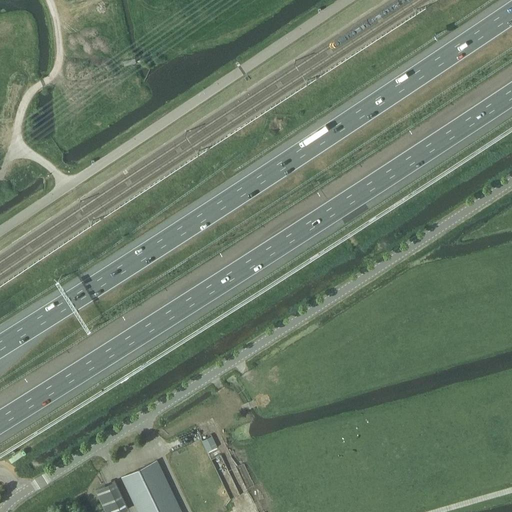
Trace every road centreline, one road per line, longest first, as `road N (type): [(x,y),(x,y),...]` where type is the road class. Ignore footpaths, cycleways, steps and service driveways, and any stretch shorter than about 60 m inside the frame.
road 1 (motorway): [(511,10),(0,346)]
road 2 (motorway): [(0,422),(511,92)]
road 3 (tertiary): [(26,491),(511,181)]
road 4 (unclassified): [(349,0),(0,233)]
road 5 (track): [(49,0),(60,74),(30,91),(18,150),(71,185)]
